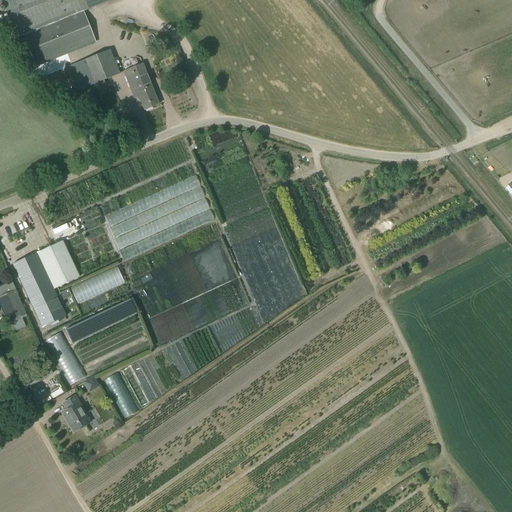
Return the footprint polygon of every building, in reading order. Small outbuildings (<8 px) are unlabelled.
[(1,0),(17,39),(24,36),(25,39),(21,41),(24,51),(29,49),(36,67),(95,43),(83,12),(112,0),(1,0)] [(71,72),(67,73),(74,89),(77,87),(78,90),(92,85),(95,93),(107,88),(104,81),(119,75),(110,52),(69,67),(71,72)] [(142,65),(123,72),(133,96),(137,94),(144,111),(159,105),(142,65)] [(202,236),(205,245),(225,237),(221,228),(202,236)] [(62,242),(36,254),(52,291),(78,279),(62,242)] [(134,276),(197,251),(195,245),(186,249),(186,250),(178,253),(176,248),(130,266),(134,276)] [(125,271),(32,306),(38,322),(131,286),(125,271)] [(257,301),(276,298),(275,289),(280,288),(279,282),(260,285),(258,277),(254,278),(257,301)] [(0,288),(1,291),(0,291),(0,306),(7,325),(26,318),(12,282),(0,286),(0,288)] [(40,338),(30,343),(32,348),(42,343),(40,338)] [(122,376),(111,380),(118,400),(130,396),(122,376)] [(98,389),(93,380),(84,385),(89,394),(98,389)] [(66,410),(61,413),(73,433),(89,423),(81,409),(82,409),(75,396),(62,403),(66,410)]
